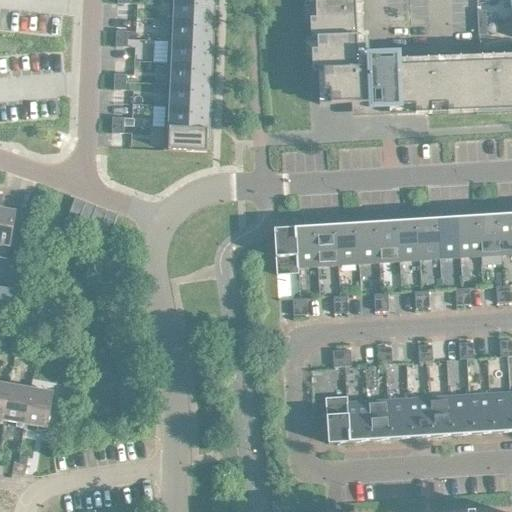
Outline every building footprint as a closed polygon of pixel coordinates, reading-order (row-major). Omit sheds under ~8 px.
[(215,0),(177,0),(176,18),(215,20),(215,0)] [(306,0),(307,21),(313,20),(313,37),(308,37),(309,53),(314,53),(315,71),(321,70),(322,102),(367,101),(368,110),(388,109),(398,109),(398,113),(511,108),(511,53),(461,55),(461,50),(462,50),(383,53),(383,58),(368,59),(365,0),(306,0)] [(480,9),(480,21),(489,21),(488,9),(480,9)] [(215,20),(176,18),(175,39),(214,41),(215,20)] [(489,21),(480,21),(481,33),(489,33),(489,21)] [(118,29),(118,37),(130,37),(130,29),(118,29)] [(130,37),(118,37),(117,45),(129,45),(130,37)] [(174,61),(213,63),(214,41),(175,39),(174,61)] [(212,84),(213,63),(174,61),(173,83),(212,84)] [(116,72),(116,80),(128,80),(128,72),(116,72)] [(128,80),(116,80),(115,88),(127,88),(128,80)] [(211,106),(212,84),(173,83),(173,104),(211,106)] [(210,127),(211,106),(173,104),(172,126),(210,127)] [(114,115),(114,123),(126,124),(126,116),(114,115)] [(127,116),(126,124),(136,124),(137,116),(127,116)] [(126,124),(114,123),(113,131),(125,132),(126,124)] [(209,150),(210,127),(172,126),(170,148),(209,150)] [(0,254),(9,256),(18,209),(2,206),(4,193),(0,192),(0,254)] [(69,216),(80,220),(88,200),(77,195),(69,216)] [(80,220),(91,224),(99,204),(88,200),(80,220)] [(91,224),(101,228),(109,208),(99,204),(91,224)] [(109,208),(101,228),(112,232),(120,212),(109,208)] [(503,253),(511,252),(511,212),(501,213),(503,253)] [(481,215),(483,254),(503,253),(501,213),(481,215)] [(460,216),(463,255),(483,254),(481,215),(460,216)] [(440,217),(442,257),(463,255),(460,216),(440,217)] [(419,218),(422,258),(442,257),(440,217),(419,218)] [(399,220),(402,259),(422,258),(419,218),(399,220)] [(379,221),(381,260),(402,259),(399,220),(379,221)] [(358,222),(361,262),(381,260),(379,221),(358,222)] [(338,224),(340,263),(361,262),(358,222),(338,224)] [(318,225),(320,264),(340,263),(338,224),(318,225)] [(297,226),(300,266),(320,264),(318,225),(297,226)] [(297,226),(276,227),(279,273),(301,272),(300,266),(297,226)] [(506,301),(505,284),(498,285),(499,301),(506,301)] [(6,285),(4,298),(17,301),(19,287),(6,285)] [(472,286),(465,287),(466,303),(473,303),(472,286)] [(466,303),(465,287),(458,287),(459,303),(466,303)] [(425,306),(424,289),(417,290),(418,306),(425,306)] [(431,289),(424,289),(425,306),(432,305),(431,289)] [(390,291),(383,292),(384,308),(391,308),(390,291)] [(384,308),(383,292),(376,292),(377,309),(384,308)] [(337,311),(343,311),(342,294),(335,295),(337,311)] [(349,294),(342,294),(343,311),(350,310),(349,294)] [(309,296),(302,297),(303,313),(310,313),(309,296)] [(303,313),(302,297),(295,297),(296,314),(303,313)] [(510,355),(509,338),(502,339),(503,355),(510,355)] [(469,357),(468,341),(461,341),(462,358),(469,357)] [(475,341),(468,341),(469,357),(476,357),(475,341)] [(434,343),(427,344),(428,360),(435,359),(434,343)] [(428,360),(427,344),(420,344),(421,360),(428,360)] [(388,362),(387,346),(380,346),(381,363),(388,362)] [(394,346),(387,346),(388,362),(395,362),(394,346)] [(353,348),(346,349),(347,365),(354,364),(353,348)] [(347,365),(346,349),(335,349),(336,366),(347,365)] [(0,421),(5,422),(5,418),(12,382),(0,380),(0,421)] [(26,426),(27,421),(33,386),(12,382),(5,418),(19,420),(18,424),(26,426)] [(33,386),(27,421),(40,424),(39,428),(48,430),(55,390),(33,386)] [(492,392),(494,432),(511,430),(511,391),(492,392)] [(471,393),(474,433),(494,432),(492,392),(471,393)] [(451,395),(453,434),(474,433),(471,393),(451,395)] [(350,401),(349,395),(328,396),(330,442),(351,440),(349,401),(350,401)] [(431,396),(433,435),(453,434),(451,395),(431,396)] [(410,397),(413,437),(433,435),(431,396),(410,397)] [(390,398),(392,438),(413,437),(410,397),(390,398)] [(369,400),(372,439),(392,438),(390,398),(369,400)] [(350,401),(349,401),(351,440),(372,439),(369,400),(350,401)] [(15,470),(27,472),(29,462),(16,460),(15,470)]
